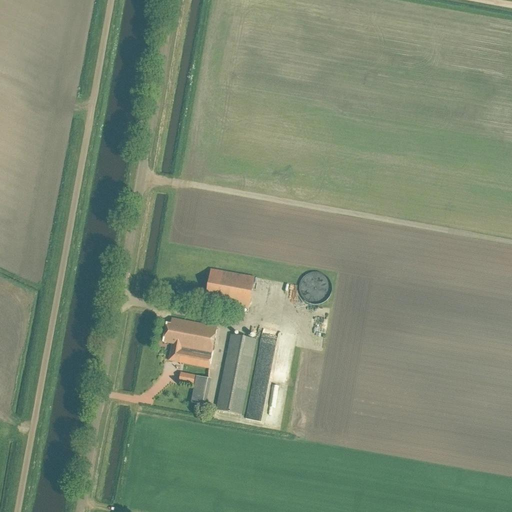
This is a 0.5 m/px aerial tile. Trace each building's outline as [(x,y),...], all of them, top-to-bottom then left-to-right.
[(254,277),(210,270),(205,303),(249,310),(254,277)] [(306,306),(330,298),(322,273),(297,282),(306,306)] [(211,370),(220,329),(177,320),(176,326),(172,325),(168,344),(171,344),(168,361),(211,370)] [(256,341),(230,335),(215,411),(242,416),(256,341)] [(251,375),(244,420),(275,424),(280,391),(267,388),(270,363),(260,362),(259,368),(263,368),(262,376),(251,375)] [(193,376),(181,374),(179,382),(192,384),(193,376)]
